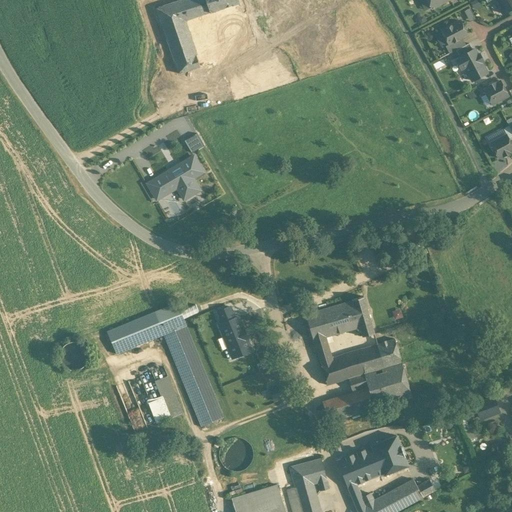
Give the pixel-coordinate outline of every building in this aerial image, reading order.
[(196,54),(185,21),(210,13),(205,0),(181,0),(156,8),(178,74),(222,60),(218,47),(196,54)] [(238,0),(205,0),(210,13),(216,10),(239,3),(238,0)] [(426,0),(431,8),(446,0),(426,0)] [(511,0),(494,0),(502,15),(511,9),(511,0)] [(239,3),(216,10),(219,18),(209,21),(218,47),(222,60),(254,50),(239,3)] [(470,8),(464,11),(470,22),(475,19),(470,8)] [(459,21),(442,30),(449,44),(449,45),(462,38),(467,35),(459,21)] [(462,38),(449,45),(449,44),(445,46),(449,54),(456,50),(465,45),(462,38)] [(469,43),(456,50),(459,57),(472,50),(469,43)] [(472,50),(459,57),(460,58),(456,60),(461,69),(465,67),(472,81),(487,73),(481,62),(483,61),(479,54),(478,55),(474,49),(472,50)] [(282,58),(227,76),(234,96),(289,78),(282,58)] [(500,81),(495,84),(495,82),(488,86),(489,87),(484,90),(491,105),(508,96),(500,81)] [(511,137),(511,132),(509,126),(503,129),(506,135),(509,139),(511,137)] [(185,139),(191,151),(203,145),(198,133),(185,139)] [(506,135),(490,144),(498,158),(503,155),(503,157),(510,153),(509,152),(511,150),(511,145),(509,139),(506,135)] [(194,156),(158,177),(163,186),(153,192),(157,199),(177,187),(184,199),(186,198),(187,199),(189,198),(188,196),(199,190),(192,178),(203,172),(194,156)] [(158,177),(148,184),(153,192),(163,186),(158,177)] [(418,228),(412,231),(416,239),(422,235),(418,228)] [(367,235),(348,244),(352,254),(371,245),(367,235)] [(363,297),(352,300),(352,301),(360,327),(363,337),(374,334),(363,297)] [(360,327),(352,301),(344,303),(352,330),(360,327)] [(177,303),(107,332),(116,354),(164,334),(186,325),(177,303)] [(344,303),(305,314),(317,354),(329,351),(325,337),(352,330),(344,303)] [(217,312),(222,323),(235,318),(230,306),(217,312)] [(253,350),(239,316),(235,318),(222,323),(218,325),(232,359),(253,350)] [(186,325),(164,334),(201,427),(223,417),(186,325)] [(463,325),(453,328),(458,345),(469,342),(463,325)] [(332,358),(320,362),(327,385),(348,379),(364,374),(401,362),(395,339),(332,358)] [(329,351),(317,354),(320,362),(332,358),(329,351)] [(401,362),(364,374),(374,408),(412,396),(401,362)] [(374,408),(364,374),(348,379),(353,396),(358,412),(374,408)] [(150,401),(140,376),(128,381),(147,428),(152,426),(143,403),(150,401)] [(150,401),(143,403),(152,426),(182,413),(168,376),(155,381),(161,396),(150,401)] [(147,428),(128,381),(116,386),(135,433),(147,428)] [(288,381),(263,392),(268,404),(293,393),(288,381)] [(353,396),(324,405),(329,421),(358,412),(353,396)] [(494,399),(475,406),(480,418),(498,411),(494,399)] [(466,431),(464,432),(467,440),(478,436),(474,423),(464,427),(466,431)] [(396,435),(371,446),(383,473),(384,475),(409,466),(396,435)] [(371,447),(337,461),(353,502),(361,498),(355,484),(383,473),(371,446),(371,447)] [(321,458),(289,467),(295,488),(310,484),(318,482),(320,491),(329,489),(321,458)] [(372,501),(356,509),(357,511),(395,511),(423,497),(417,486),(413,479),(372,501)] [(429,479),(417,486),(423,497),(435,490),(429,479)] [(277,484),(231,498),(235,511),(257,511),(283,504),(277,484)] [(295,488),(287,490),(289,497),(297,495),(312,491),(310,484),(295,488)] [(317,511),(312,491),(297,495),(301,511),(317,511)] [(369,493),(361,498),(353,502),(356,509),(372,501),(369,493)] [(301,511),(297,495),(289,497),(293,511),(301,511)]
